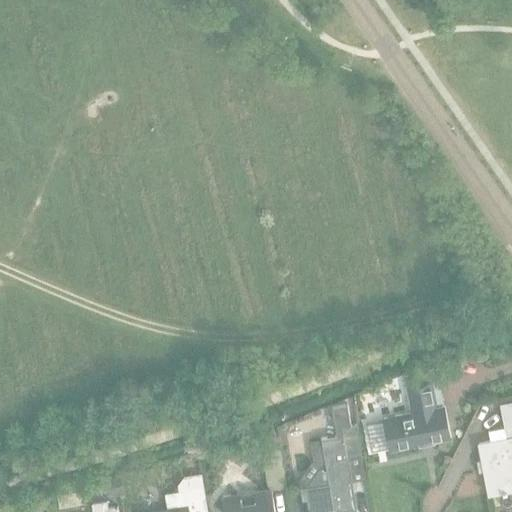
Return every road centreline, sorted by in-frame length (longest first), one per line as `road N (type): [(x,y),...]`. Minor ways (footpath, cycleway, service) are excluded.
road 1 (residential): [(0,479),(511,316)]
road 2 (unclassified): [(511,227),(353,0)]
